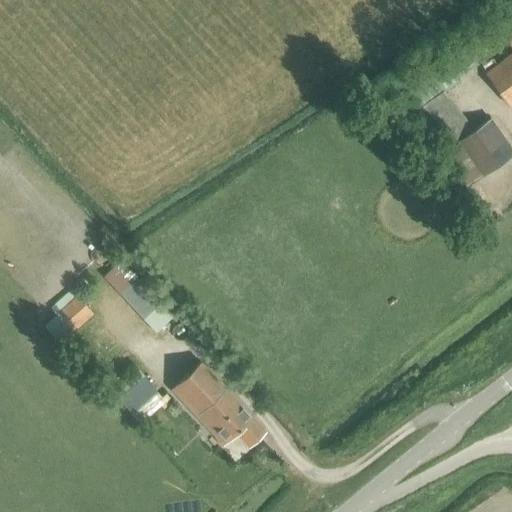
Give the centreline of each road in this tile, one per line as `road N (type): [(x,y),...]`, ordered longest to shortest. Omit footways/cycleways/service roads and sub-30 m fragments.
road 1 (tertiary): [(349,509),(511,374)]
road 2 (unclassified): [(511,440),(349,509)]
